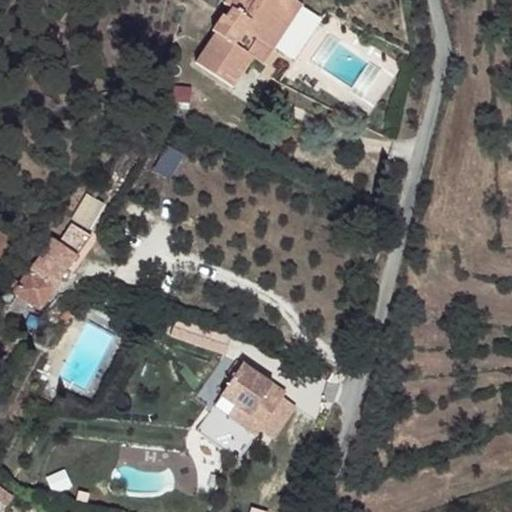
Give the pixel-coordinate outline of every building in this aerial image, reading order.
[(285,0),(230,0),(232,1),(226,11),(223,8),(212,24),(215,27),(195,59),(231,84),(252,52),(249,49),(257,36),(265,40),(285,12),(279,8),(285,0)] [(298,0),(285,0),(279,8),(285,12),(265,40),(257,36),(249,49),(252,52),(260,57),(298,0)] [(79,208),(70,203),(62,220),(70,225),(79,208)] [(36,249),(25,243),(10,265),(20,272),(36,249)] [(60,267),(36,249),(20,272),(12,282),(9,289),(34,306),(60,267)] [(12,282),(6,278),(2,284),(9,289),(12,282)] [(70,305),(65,302),(56,314),(62,318),(70,305)] [(284,389),(242,357),(219,388),(234,401),(247,411),(239,421),(252,432),(284,389)] [(247,411),(234,401),(226,412),(239,421),(247,411)]
